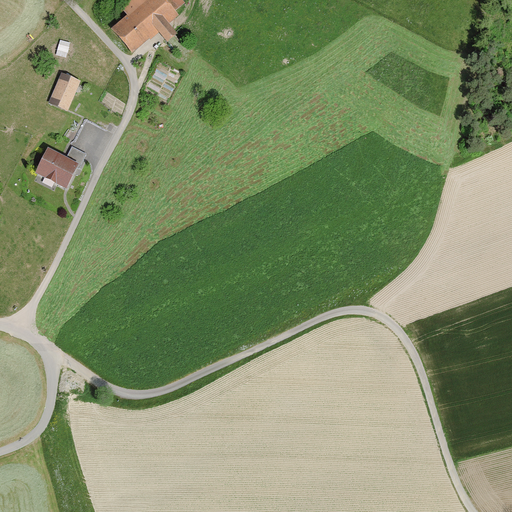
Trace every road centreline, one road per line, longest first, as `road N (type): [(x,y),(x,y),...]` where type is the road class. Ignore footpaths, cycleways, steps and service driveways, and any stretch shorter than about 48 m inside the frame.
road 1 (unclassified): [(49,356),(110,388),(143,394),(335,312),(375,313),(400,332),(420,367),(473,511)]
road 2 (unclassified): [(18,329),(134,93),(123,58),(67,0)]
road 3 (unclassified): [(0,452),(30,437),(46,417),(49,356)]
